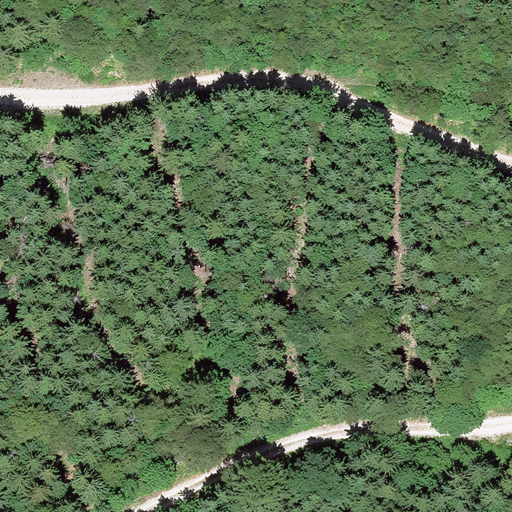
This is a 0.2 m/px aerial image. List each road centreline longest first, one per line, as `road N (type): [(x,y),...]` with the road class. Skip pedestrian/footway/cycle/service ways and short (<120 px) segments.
road 1 (track): [(511,166),(273,82),(111,98),(0,96)]
road 2 (track): [(511,421),(314,437),(248,460),(153,511)]
